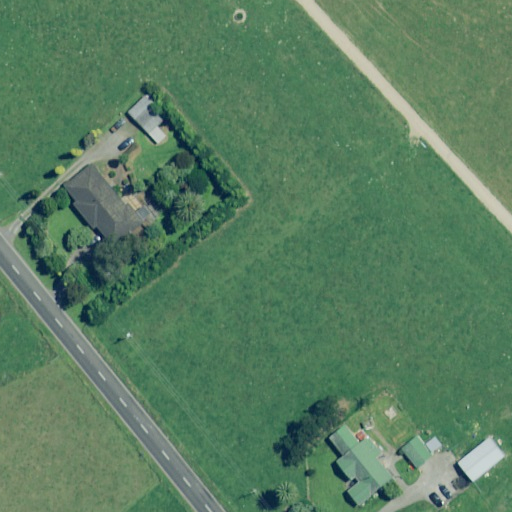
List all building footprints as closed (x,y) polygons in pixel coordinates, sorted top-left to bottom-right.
[(167,120),(148,97),(130,112),(159,147),(169,139),(159,126),(167,120)] [(99,228),(116,249),(156,218),(140,198),(128,208),(94,165),(67,187),(78,202),(75,205),(96,231),(99,228)] [(361,443),(345,426),(329,440),(341,453),(332,462),(353,485),(346,491),(359,506),(391,478),(374,459),(379,454),(366,439),(361,443)] [(432,452),(415,434),(400,447),(417,466),(432,452)] [(509,452),(493,434),(458,464),(475,483),(509,452)]
